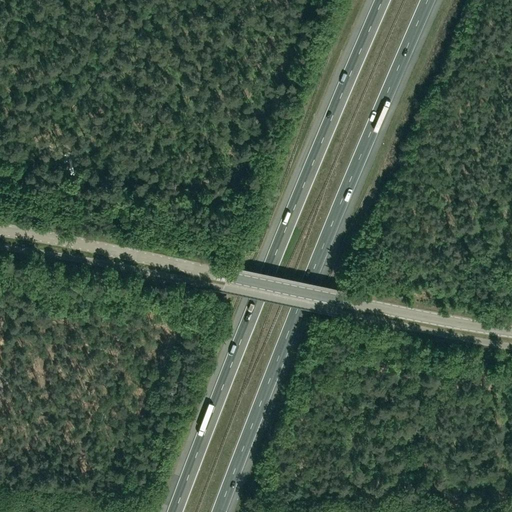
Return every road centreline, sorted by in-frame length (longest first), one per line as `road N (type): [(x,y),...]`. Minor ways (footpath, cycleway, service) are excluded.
road 1 (motorway): [(218,511),(427,0)]
road 2 (motorway): [(382,0),(174,511)]
road 3 (track): [(155,0),(31,158),(0,176)]
road 4 (tertiary): [(0,230),(227,275)]
road 5 (tertiary): [(340,299),(511,331)]
